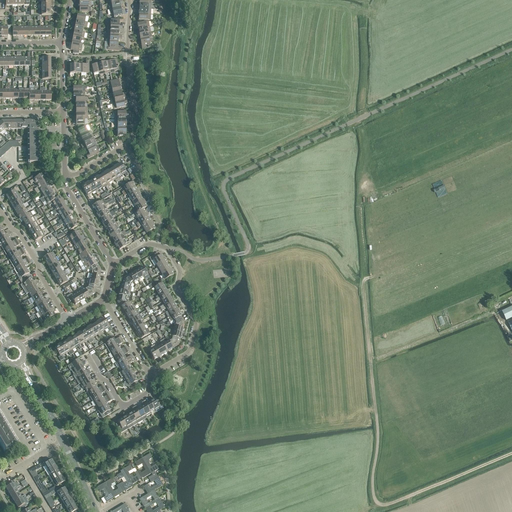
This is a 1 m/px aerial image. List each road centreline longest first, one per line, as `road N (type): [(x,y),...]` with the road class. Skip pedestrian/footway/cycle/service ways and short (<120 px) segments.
road 1 (track): [(359,118),(358,206),(377,429),(373,495),(386,504),(511,453)]
road 2 (residential): [(151,374),(189,351),(196,327),(166,249)]
road 3 (residential): [(127,145),(137,117),(129,0)]
road 4 (residential): [(67,321),(0,209)]
road 5 (track): [(377,358),(493,312)]
